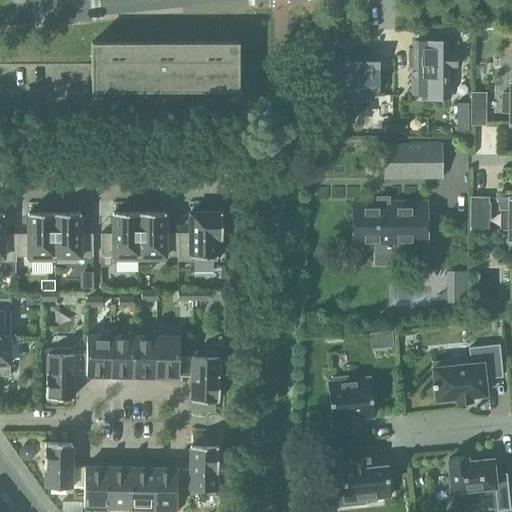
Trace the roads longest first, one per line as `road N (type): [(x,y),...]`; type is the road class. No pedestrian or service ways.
road 1 (residential): [(82,420),(83,389),(180,391),(179,455),(82,452)]
road 2 (residential): [(0,196),(203,188)]
